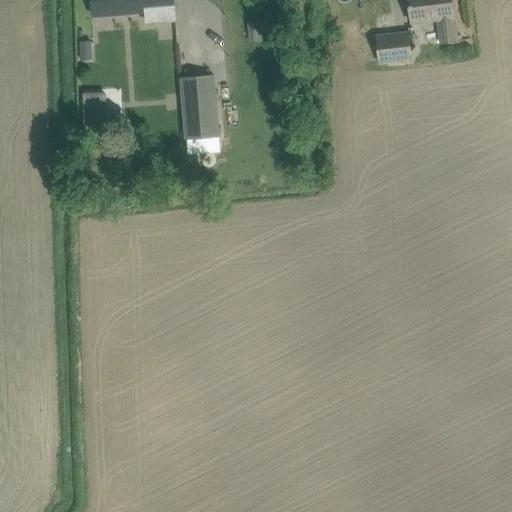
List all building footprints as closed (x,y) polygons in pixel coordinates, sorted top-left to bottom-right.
[(147,21),(174,19),(173,8),(172,0),(92,0),(94,15),(146,10),(147,21)] [(409,0),(410,7),(412,23),(439,19),(443,43),(459,41),(456,17),(454,0),(453,0),(409,0)] [(262,19),(249,21),(251,41),(265,40),(262,19)] [(377,37),(380,54),(381,63),(413,59),(410,32),(377,37)] [(92,38),(80,39),(80,48),(92,48),(92,38)] [(220,136),(214,75),(180,78),(186,140),(220,136)] [(107,108),(84,109),(85,130),(108,129),(107,108)]
